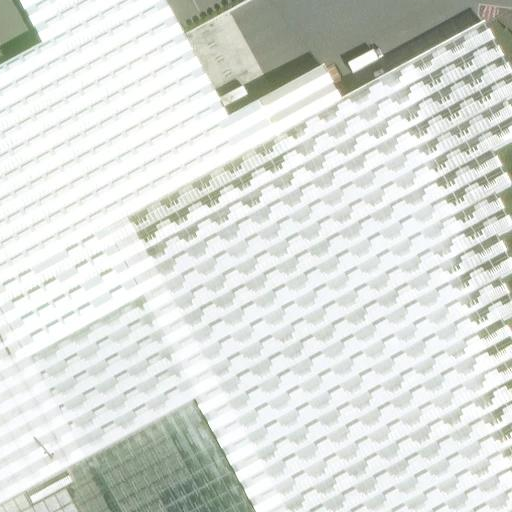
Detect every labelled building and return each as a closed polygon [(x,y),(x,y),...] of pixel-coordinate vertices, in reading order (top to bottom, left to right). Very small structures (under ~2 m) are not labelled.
[(97,60),(161,10),(153,0),(112,0),(74,30),(97,60)] [(27,48),(47,75),(67,61),(76,73),(86,66),(58,26),(27,48)] [(186,389),(10,65),(0,69),(0,290),(84,445),(186,389)] [(70,72),(42,83),(54,115),(82,105),(70,72)] [(153,124),(154,85),(116,84),(115,123),(153,124)] [(105,126),(80,127),(81,160),(106,159),(105,126)] [(84,445),(0,290),(0,352),(15,381),(12,383),(23,404),(27,402),(56,455),(58,459),(84,445)] [(15,381),(0,352),(0,388),(12,383),(15,381)] [(12,383),(0,388),(0,416),(23,404),(12,383)] [(252,511),(186,389),(84,445),(120,511),(252,511)] [(56,455),(27,402),(23,404),(0,416),(0,432),(23,474),(56,455)] [(0,492),(59,461),(58,459),(56,455),(23,474),(0,432),(0,492)] [(0,492),(0,511),(86,511),(59,461),(0,492)]
